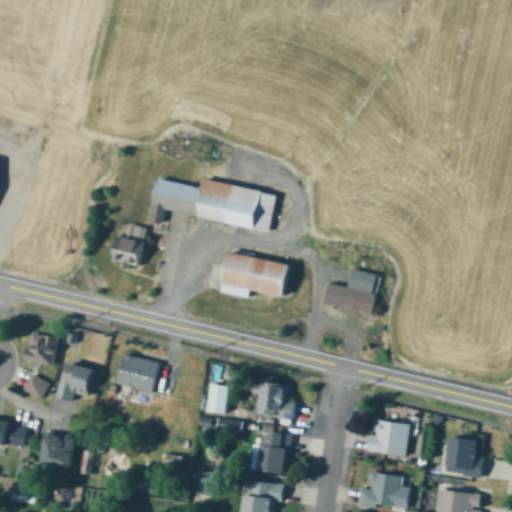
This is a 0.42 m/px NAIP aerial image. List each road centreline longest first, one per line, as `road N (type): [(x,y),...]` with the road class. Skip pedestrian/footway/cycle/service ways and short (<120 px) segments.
road 1 (tertiary): [(0,283),(511,404)]
road 2 (residential): [(511,220),(0,102)]
road 3 (residential): [(347,365),(432,0)]
road 4 (residential): [(347,365),(323,511)]
road 5 (residential): [(298,0),(425,29)]
